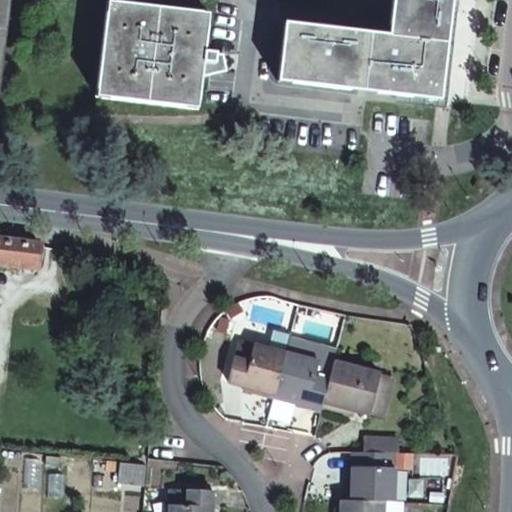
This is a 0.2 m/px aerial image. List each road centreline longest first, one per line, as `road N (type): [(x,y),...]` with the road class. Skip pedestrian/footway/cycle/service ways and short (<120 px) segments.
road 1 (residential): [(203,232),(167,380),(191,422),(238,452),(271,511)]
road 2 (secondary): [(473,235),(267,239)]
road 3 (secondary): [(0,204),(203,232)]
road 4 (secondary): [(267,239),(455,297)]
road 5 (residential): [(267,0),(281,37),(274,90),(362,107)]
road 6 (secondary): [(455,297),(461,338),(481,374),(511,402)]
